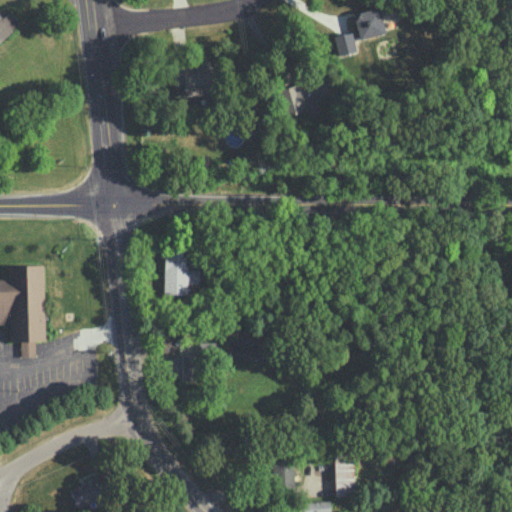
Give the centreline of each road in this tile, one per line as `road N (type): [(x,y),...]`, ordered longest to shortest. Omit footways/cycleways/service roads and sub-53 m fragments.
road 1 (residential): [(207,511),(150,443),(126,373),(89,30)]
road 2 (tertiary): [(113,201),(511,203)]
road 3 (residential): [(89,30),(217,14),(252,0)]
road 4 (residential): [(0,476),(134,404)]
